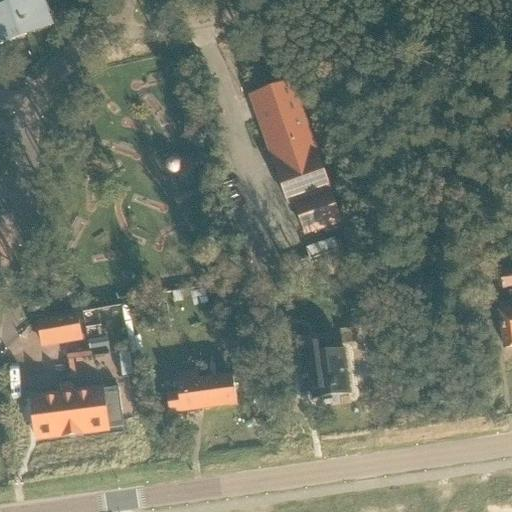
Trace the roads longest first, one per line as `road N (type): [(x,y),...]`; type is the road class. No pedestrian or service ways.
road 1 (tertiary): [(42,511),(511,444)]
road 2 (residential): [(0,338),(8,329),(33,101)]
road 3 (residential): [(33,101),(116,21),(122,0)]
